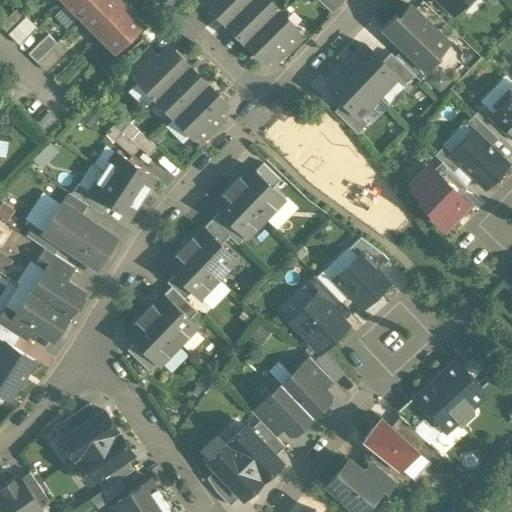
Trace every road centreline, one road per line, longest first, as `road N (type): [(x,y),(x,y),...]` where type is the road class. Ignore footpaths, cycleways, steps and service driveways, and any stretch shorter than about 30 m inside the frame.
road 1 (residential): [(265,104),(149,237),(83,358)]
road 2 (residential): [(200,511),(112,384),(83,358)]
road 3 (residential): [(278,511),(324,447),(392,376)]
road 4 (residential): [(392,376),(432,339),(400,302),(358,340)]
road 5 (residential): [(373,0),(265,104)]
road 6 (residential): [(162,0),(265,104)]
road 7 (residential): [(83,358),(31,427),(0,450)]
